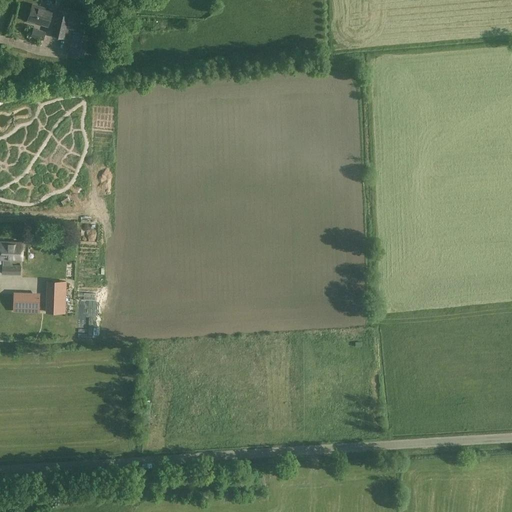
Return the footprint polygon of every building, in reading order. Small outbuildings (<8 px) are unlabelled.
[(52,10),(33,4),(28,19),(48,25),(52,10)] [(127,13),(128,6),(117,5),(116,12),(127,13)] [(58,9),(51,35),(64,38),(71,12),(58,9)] [(31,36),(43,40),(46,31),(33,27),(31,36)] [(74,30),(69,53),(77,56),(83,32),(74,30)] [(12,265),(12,259),(22,260),(23,242),(0,240),(0,258),(3,259),(2,273),(21,274),(21,265),(12,265)] [(33,258),(39,257),(37,250),(31,252),(33,258)] [(66,282),(50,281),(49,312),(65,313),(66,282)] [(39,296),(14,294),(14,310),(39,312),(39,296)]
